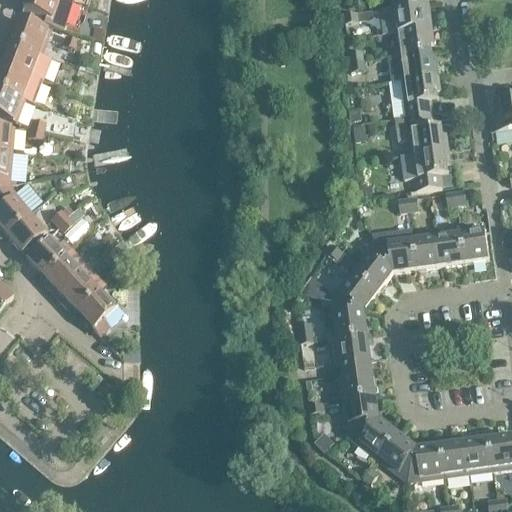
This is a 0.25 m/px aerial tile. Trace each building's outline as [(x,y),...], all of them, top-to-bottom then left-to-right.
[(59,0),(26,0),(22,14),(39,20),(37,25),(62,34),(72,4),(61,0),(59,0)] [(426,16),(425,7),(380,13),(383,38),(395,36),(432,31),(430,15),(426,16)] [(358,26),(357,16),(344,18),(346,27),(358,26)] [(19,24),(13,39),(10,46),(42,58),(50,36),(19,24)] [(93,28),(91,41),(100,43),(103,29),(93,28)] [(434,47),(432,31),(395,36),(398,60),(432,55),(431,48),(434,47)] [(77,45),(65,40),(62,49),(74,54),(77,45)] [(3,52),(0,59),(0,68),(33,81),(41,85),(50,61),(42,58),(10,46),(7,54),(3,52)] [(91,50),(90,58),(99,59),(100,51),(91,50)] [(351,66),(364,64),(362,55),(350,56),(351,66)] [(433,63),(432,55),(398,60),(387,61),(391,85),(402,83),(438,79),(436,63),(433,63)] [(364,64),(351,66),(352,75),(365,73),(364,64)] [(0,94),(24,104),(33,81),(0,68),(0,94)] [(441,95),(438,79),(402,83),(407,121),(433,117),(431,104),(438,103),(437,95),(441,95)] [(0,120),(16,127),(24,104),(0,94),(0,120)] [(511,100),(499,103),(502,120),(490,121),(492,137),(511,134),(511,100)] [(360,111),(351,113),(353,124),(362,123),(360,111)] [(435,130),(433,117),(407,121),(396,122),(399,145),(410,143),(412,158),(449,153),(446,137),(443,138),(442,129),(435,130)] [(29,134),(42,137),(44,128),(32,125),(29,134)] [(0,154),(12,155),(14,131),(0,130),(0,154)] [(42,137),(29,134),(27,143),(40,146),(42,137)] [(449,153),(412,158),(402,159),(405,184),(415,182),(417,196),(443,192),(441,179),(448,178),(447,170),(451,169),(449,153)] [(0,191),(9,189),(12,155),(0,154),(0,191)] [(0,231),(5,238),(30,216),(9,190),(9,189),(0,191),(0,231)] [(372,190),(362,191),(363,201),(373,200),(372,190)] [(467,208),(465,195),(455,196),(457,209),(467,208)] [(457,209),(455,196),(446,198),(448,210),(457,209)] [(408,203),(410,216),(419,214),(417,202),(408,203)] [(410,216),(408,203),(399,204),(400,217),(410,216)] [(50,222),(57,229),(66,220),(60,213),(50,222)] [(5,238),(21,257),(47,236),(30,216),(5,238)] [(66,220),(57,229),(64,236),(73,227),(66,220)] [(485,231),(461,234),(465,267),(489,264),(485,231)] [(418,273),(413,240),(412,233),(372,239),(375,245),(376,245),(394,277),(418,273)] [(436,237),(441,270),(465,267),(461,234),(436,237)] [(413,240),(418,273),(441,270),(436,237),(413,240)] [(50,239),(26,262),(42,279),(66,256),(71,251),(63,243),(58,248),(50,239)] [(394,277),(376,245),(375,245),(353,275),(379,295),(394,277)] [(339,265),(344,257),(333,248),(327,256),(339,265)] [(66,256),(42,279),(48,286),(44,289),(55,299),(83,273),(94,263),(92,261),(86,267),(71,251),(66,256)] [(83,273),(55,299),(67,312),(70,309),(75,314),(100,291),(104,287),(90,272),(96,266),(94,263),(83,273)] [(330,305),(365,314),(379,295),(353,275),(330,305)] [(311,283),(301,298),(309,300),(318,288),(311,283)] [(0,317),(13,302),(0,291),(0,317)] [(75,314),(99,340),(109,331),(102,323),(117,310),(100,291),(75,314)] [(365,315),(365,314),(330,305),(322,303),(327,344),(334,343),(368,338),(365,315)] [(312,336),(311,327),(298,329),(300,338),(312,336)] [(300,338),(301,348),(314,346),(312,336),(300,338)] [(343,403),(376,399),(372,368),(368,338),(334,343),(339,374),(343,403)] [(41,399),(30,406),(40,422),(52,415),(41,399)] [(348,441),(379,423),(376,399),(343,403),(348,441)] [(311,417),(325,415),(324,406),(309,408),(311,417)] [(379,423),(348,441),(377,464),(398,437),(379,423)] [(417,452),(398,437),(377,464),(408,487),(417,452)] [(511,439),(488,443),(493,476),(511,473),(511,439)] [(322,441),(316,447),(325,455),(331,449),(322,441)] [(488,443),(464,446),(469,479),(493,476),(488,443)] [(464,446),(441,449),(445,482),(469,479),(464,446)] [(445,482),(441,449),(417,452),(408,487),(445,482)] [(378,478),(370,473),(363,483),(370,488),(378,478)] [(507,511),(506,503),(497,504),(497,511),(507,511)]
